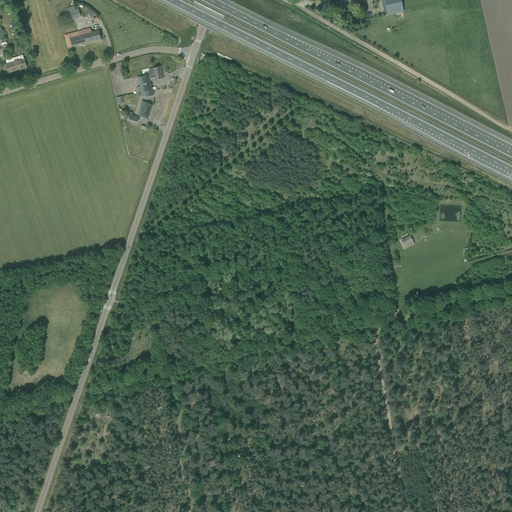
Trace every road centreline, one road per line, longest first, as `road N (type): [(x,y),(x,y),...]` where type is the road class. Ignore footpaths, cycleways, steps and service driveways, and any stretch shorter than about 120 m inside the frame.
road 1 (tertiary): [(33,511),(193,54)]
road 2 (motorway): [(173,0),(511,171)]
road 3 (motorway): [(511,153),(208,0)]
road 4 (track): [(297,5),(511,128)]
road 5 (unclassified): [(0,91),(144,50),(193,54)]
